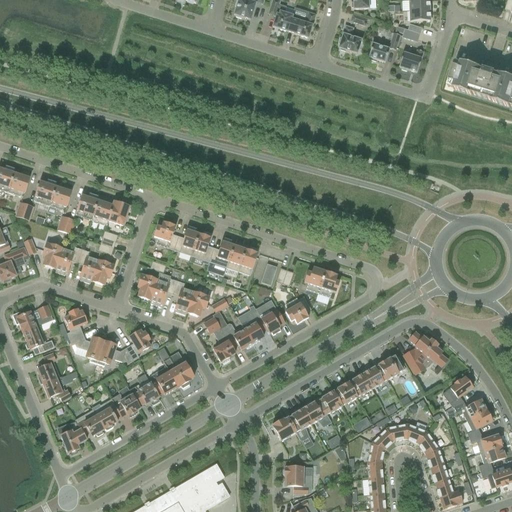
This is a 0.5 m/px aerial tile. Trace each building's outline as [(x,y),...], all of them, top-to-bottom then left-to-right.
[(247,0),(247,2),(240,0),(238,0),(238,2),(236,2),(234,7),(236,8),(233,16),(235,17),(235,18),(241,20),(241,19),(250,21),(256,4),(262,6),(263,0),(247,0)] [(286,33),(292,16),(291,17),(283,14),(285,8),(278,6),(280,2),(272,0),(271,6),(268,15),(275,18),(272,28),(286,33)] [(352,0),(353,4),(351,4),(351,9),(353,9),(353,11),(368,10),(367,0),(352,0)] [(429,12),(429,1),(408,2),(409,12),(429,12)] [(429,13),(429,12),(409,12),(409,24),(429,23),(429,21),(430,21),(430,22),(431,22),(430,13),(429,13)] [(300,18),(292,16),(286,33),(308,40),(315,16),(308,14),(305,21),(299,19),(300,18)] [(365,28),(367,21),(352,16),(350,23),(365,28)] [(409,26),(407,31),(420,35),(421,30),(409,26)] [(356,55),(359,46),(360,42),(350,38),(352,30),(345,28),(341,40),(340,39),(338,45),(339,45),(338,49),(340,50),(339,51),(345,53),(345,52),(356,55)] [(420,35),(407,31),(404,30),(402,35),(401,39),(416,44),(417,44),(420,35)] [(373,41),(371,49),(367,59),(370,59),(369,61),(375,63),(376,61),(384,64),(388,51),(388,50),(395,52),(400,37),(393,35),(389,46),(373,41)] [(423,53),(416,51),(414,58),(402,54),(398,68),(401,69),(401,71),(406,73),(406,71),(416,74),(423,53)] [(511,79),(499,76),(496,75),(497,70),(486,66),(484,71),(481,70),(462,64),(461,64),(455,62),(449,82),(455,84),(454,89),(453,90),(473,96),(510,108),(511,107),(510,107),(511,102),(511,79)] [(0,191),(7,194),(13,175),(12,174),(13,171),(5,168),(4,172),(0,170),(0,191)] [(20,177),(13,175),(7,194),(20,198),(21,194),(24,195),(29,180),(27,179),(26,176),(23,175),(20,177)] [(33,203),(49,208),(55,189),(54,188),(55,184),(47,182),(46,186),(40,184),(33,203)] [(62,191),(55,189),(49,208),(62,212),(63,208),(66,209),(71,194),(69,193),(68,190),(65,189),(62,191)] [(75,217),(91,222),(97,203),(95,202),(97,198),(89,195),(88,199),(81,197),(78,207),(75,217)] [(113,205),(112,205),(103,202),(102,204),(97,203),(91,222),(106,227),(108,222),(107,222),(113,205)] [(22,220),(26,206),(20,204),(15,218),(22,220)] [(113,204),(112,205),(113,205),(107,222),(108,222),(123,227),(129,209),(125,208),(125,206),(118,204),(117,205),(113,204)] [(33,209),(26,206),(22,220),(28,222),(33,209)] [(64,234),(68,220),(61,218),(57,231),(64,234)] [(75,222),(68,220),(64,234),(70,236),(75,222)] [(155,246),(173,252),(178,238),(172,236),(174,228),(162,224),(160,229),(157,228),(153,239),(157,240),(155,246)] [(191,258),(198,236),(186,232),(183,240),(178,238),(173,252),(191,258)] [(104,233),(102,239),(115,244),(117,237),(104,233)] [(2,238),(0,234),(0,254),(10,251),(8,245),(7,245),(4,237),(2,238)] [(210,240),(198,236),(191,258),(208,264),(213,250),(207,248),(210,240)] [(113,250),(115,244),(102,239),(100,245),(113,250)] [(36,254),(30,241),(24,244),(29,257),(36,254)] [(208,264),(206,272),(223,278),(226,270),(233,248),(221,244),(219,252),(213,250),(208,264)] [(54,271),(61,250),(46,245),(42,257),(45,258),(42,267),(54,271)] [(111,256),(113,250),(100,245),(97,252),(111,256)] [(238,273),(245,251),(233,248),(226,270),(238,273)] [(0,267),(0,280),(0,281),(1,284),(3,283),(3,284),(9,282),(9,281),(16,278),(12,268),(15,266),(16,268),(24,265),(23,262),(28,260),(23,249),(3,257),(3,258),(4,258),(7,264),(0,267)] [(71,263),(77,265),(81,251),(74,249),(73,254),(61,250),(54,271),(55,271),(55,274),(64,277),(65,274),(67,275),(71,263)] [(91,283),(98,262),(87,258),(88,254),(81,251),(77,265),(83,267),(79,279),(81,279),(80,282),(89,285),(90,283),(91,283)] [(257,255),(245,251),(238,273),(249,277),(257,255)] [(114,267),(98,262),(91,283),(104,287),(107,279),(110,280),(114,267)] [(163,274),(165,267),(152,263),(149,270),(163,274)] [(266,266),(260,284),(270,287),(276,269),(266,266)] [(282,286),(286,272),(280,270),(275,283),(282,286)] [(317,295),(324,274),(313,270),(311,275),(307,274),(303,284),(307,285),(305,292),(317,295)] [(293,274),(286,272),(282,286),(288,288),(293,274)] [(336,277),(324,274),(317,295),(329,299),(331,293),(335,295),(338,284),(334,283),(336,277)] [(149,302),(156,281),(141,276),(137,289),(140,290),(137,298),(149,302)] [(166,294),(172,296),(176,283),(169,280),(168,285),(156,281),(149,302),(151,303),(150,305),(159,308),(160,306),(162,306),(166,294)] [(187,314),(193,293),(182,290),(184,285),(176,283),(172,296),(178,298),(174,310),(176,311),(175,314),(184,317),(185,314),(187,314)] [(209,299),(193,293),(187,314),(199,319),(202,310),(205,311),(209,299)] [(303,299),(297,302),(304,315),(310,311),(303,299)] [(307,320),(304,315),(297,302),(296,300),(285,306),(288,312),(284,314),(290,323),(293,321),(296,326),(307,320)] [(227,307),(223,301),(211,308),(215,314),(227,307)] [(270,302),(255,311),(266,331),(269,335),(271,334),(272,337),(280,332),(279,330),(279,329),(278,328),(284,325),(270,302)] [(38,327),(52,322),(51,317),(47,307),(21,317),(20,314),(12,317),(16,326),(18,325),(22,334),(38,327)] [(249,324),(242,328),(253,347),(259,343),(258,342),(263,339),(260,334),(266,331),(255,311),(253,307),(249,310),(251,314),(245,318),(249,324)] [(67,335),(69,341),(82,336),(79,328),(86,325),(81,312),(78,314),(77,311),(68,314),(69,317),(64,319),(70,334),(67,335)] [(234,355),(231,350),(220,331),(213,319),(203,325),(209,336),(212,334),(219,346),(212,350),(213,352),(220,364),(222,364),(223,365),(229,362),(228,360),(229,359),(229,358),(234,355)] [(253,347),(242,328),(235,333),(231,326),(229,326),(220,331),(231,350),(237,346),(240,352),(245,349),(246,351),(253,347)] [(45,344),(38,327),(22,334),(29,351),(37,349),(39,355),(52,350),(49,343),(45,344)] [(133,345),(125,350),(133,362),(138,359),(137,356),(150,348),(147,343),(149,341),(144,333),(142,335),(140,332),(128,339),(133,345)] [(413,351),(402,357),(414,376),(424,370),(421,365),(424,363),(427,360),(433,365),(434,363),(441,369),(447,362),(440,356),(441,354),(439,353),(441,351),(437,348),(437,347),(430,341),(430,342),(425,338),(424,340),(422,339),(421,340),(414,335),(408,342),(415,348),(414,349),(415,350),(414,352),(413,351)] [(96,366),(104,343),(91,339),(90,344),(85,342),(82,336),(69,341),(71,347),(74,346),(75,349),(87,352),(85,359),(90,360),(89,363),(96,366)] [(116,347),(104,343),(96,366),(104,368),(105,365),(110,367),(112,361),(123,364),(125,363),(127,366),(133,362),(125,350),(120,353),(115,352),(116,347)] [(42,385),(42,386),(59,380),(52,363),(55,362),(52,355),(43,359),(45,365),(43,366),(44,368),(36,371),(40,379),(38,380),(40,386),(42,385)] [(389,360),(378,367),(386,382),(398,375),(397,375),(405,370),(398,359),(395,361),(394,358),(389,361),(389,360)] [(169,360),(163,363),(178,389),(181,388),(182,390),(188,386),(187,384),(190,382),(189,382),(193,380),(181,360),(172,365),(169,360)] [(178,390),(178,389),(163,363),(163,364),(166,369),(150,378),(152,382),(149,384),(158,398),(163,395),(164,397),(177,389),(178,390)] [(386,382),(378,367),(377,367),(378,368),(374,370),(374,369),(362,375),(371,390),(382,384),(382,383),(385,381),(386,382)] [(64,384),(78,380),(75,373),(62,378),(64,384)] [(371,390),(362,375),(351,382),(352,383),(348,385),(348,384),(347,384),(356,399),(356,398),(359,396),(360,397),(371,390)] [(465,381),(464,379),(459,383),(458,382),(454,385),(454,386),(442,396),(453,410),(463,404),(459,399),(472,389),(471,388),(472,387),(467,380),(465,381)] [(64,393),(59,380),(42,386),(48,400),(56,397),(57,399),(58,398),(61,403),(70,398),(67,392),(64,393)] [(157,398),(158,398),(149,384),(148,381),(147,381),(150,385),(142,390),(139,385),(129,392),(139,409),(145,405),(146,407),(150,404),(152,407),(159,403),(158,400),(157,398)] [(356,399),(347,384),(336,391),(337,392),(333,394),(333,393),(332,393),(341,408),(341,407),(344,405),(345,406),(356,399)] [(140,411),(139,409),(129,392),(128,392),(130,394),(121,399),(119,396),(110,401),(111,401),(110,401),(121,419),(126,416),(127,418),(128,417),(129,419),(136,416),(135,414),(140,411)] [(341,408),(332,393),(321,400),(318,403),(325,416),(329,413),(329,414),(341,408)] [(116,422),(121,419),(110,401),(100,407),(102,411),(94,415),(92,412),(103,432),(104,431),(106,433),(113,429),(112,427),(117,424),(116,422)] [(465,409),(463,404),(453,410),(455,415),(461,412),(466,422),(486,412),(480,402),(465,409)] [(325,416),(318,403),(314,405),(313,404),(302,411),(311,426),(318,422),(323,428),(330,424),(325,416)] [(311,426),(302,411),(291,417),(291,418),(288,420),(287,419),(287,420),(295,434),(300,442),(308,437),(305,429),(311,426)] [(101,433),(103,432),(92,412),(74,422),(75,423),(83,437),(88,434),(91,439),(96,436),(97,438),(103,435),(101,433)] [(486,414),(486,412),(466,422),(471,433),(466,435),(469,440),(480,436),(477,430),(491,423),(490,421),(492,420),(488,413),(486,414)] [(295,434),(287,420),(283,422),(283,421),(271,427),(280,443),(295,434)] [(86,442),(83,437),(75,423),(64,428),(66,431),(59,435),(60,437),(67,455),(69,455),(70,457),(78,454),(77,451),(78,451),(77,447),(86,442)] [(405,441),(406,426),(386,430),(393,443),(405,441)] [(417,445),(426,434),(406,426),(405,441),(417,445)] [(384,452),(393,443),(386,430),(371,445),(384,452)] [(438,451),(426,434),(417,445),(424,456),(438,451)] [(482,442),(480,436),(469,440),(471,446),(476,444),(480,455),(501,448),(500,446),(502,446),(499,438),(498,439),(497,437),(482,442)] [(381,465),(384,452),(371,445),(366,466),(381,465)] [(504,459),(501,448),(480,455),(483,466),(478,468),(480,474),(491,470),(489,464),(504,459)] [(443,466),(438,451),(424,456),(425,456),(427,462),(426,462),(429,470),(430,470),(443,466)] [(381,465),(366,466),(368,481),(382,480),(382,479),(382,472),(381,472),(380,465),(381,465)] [(204,511),(229,498),(221,485),(217,487),(215,484),(223,479),(216,466),(174,490),(175,493),(171,495),(170,493),(149,505),(150,507),(146,509),(145,507),(136,511),(204,511)] [(448,480),(443,466),(430,470),(432,477),(431,477),(434,484),(434,485),(448,480)] [(293,496),(307,496),(311,494),(311,478),(303,477),(303,469),(285,469),(284,469),(284,470),(282,472),(282,475),(284,477),(284,478),(285,478),(285,488),(293,488),(293,496)] [(493,476),(491,470),(480,474),(482,480),(487,479),(489,486),(490,490),(495,489),(501,487),(501,488),(507,487),(506,485),(511,483),(511,482),(511,481),(511,477),(510,472),(509,473),(508,471),(493,476)] [(382,487),(382,480),(368,481),(369,496),(383,495),(384,495),(383,487),(382,487)] [(453,495),(448,480),(434,485),(437,491),(436,492),(439,499),(458,493),(453,495)] [(462,504),(458,493),(439,499),(443,511),(456,507),(456,506),(462,504)] [(384,502),(383,495),(369,496),(370,511),(384,511),(384,510),(385,510),(384,502)] [(311,500),(304,501),(292,508),(294,511),(315,511),(313,506),(314,506),(311,500)]
